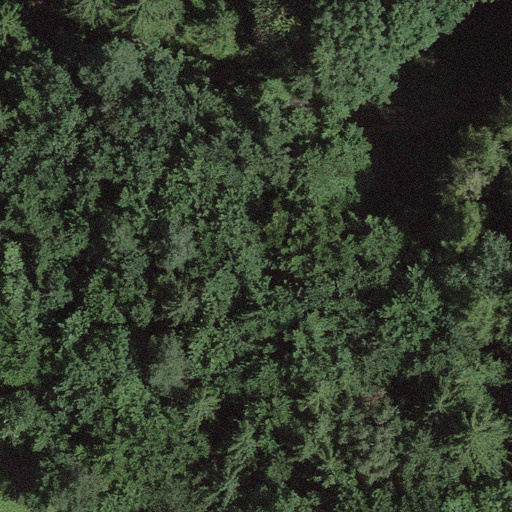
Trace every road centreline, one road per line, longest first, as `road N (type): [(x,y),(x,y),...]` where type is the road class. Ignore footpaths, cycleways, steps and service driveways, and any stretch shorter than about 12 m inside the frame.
road 1 (track): [(492,511),(471,495),(341,94)]
road 2 (track): [(84,0),(341,94),(511,60)]
